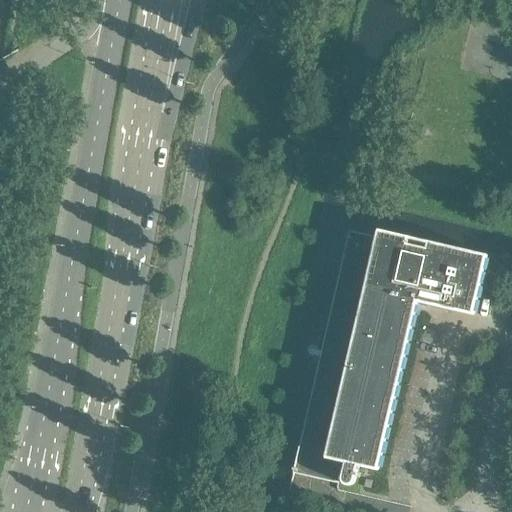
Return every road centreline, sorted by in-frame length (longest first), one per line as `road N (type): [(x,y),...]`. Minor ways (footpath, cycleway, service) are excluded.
road 1 (secondary): [(121,0),(26,511)]
road 2 (secondary): [(80,511),(119,304),(142,119)]
road 3 (primary): [(142,119),(183,59),(198,0)]
road 4 (secondary): [(142,119),(163,0)]
